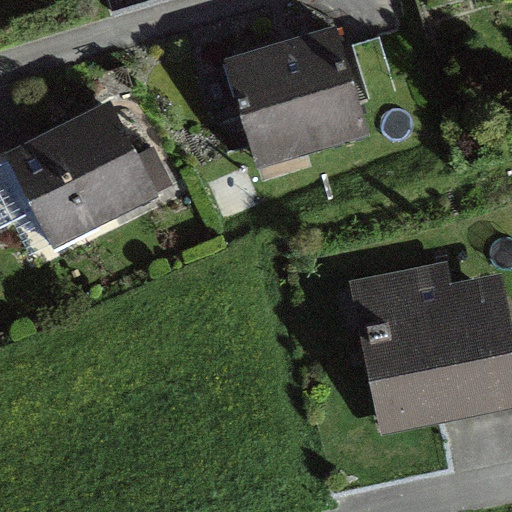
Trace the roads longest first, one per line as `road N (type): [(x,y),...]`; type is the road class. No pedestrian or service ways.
road 1 (residential): [(0,71),(247,0)]
road 2 (track): [(511,486),(381,511)]
